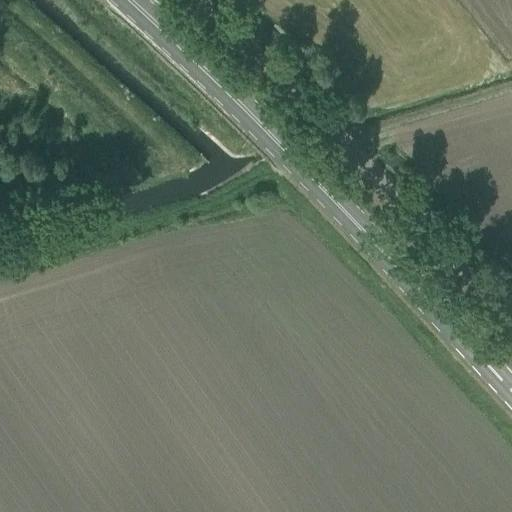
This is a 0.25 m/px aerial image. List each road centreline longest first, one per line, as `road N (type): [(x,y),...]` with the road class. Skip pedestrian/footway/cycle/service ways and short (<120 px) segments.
road 1 (primary): [(511,393),(277,143),(127,0)]
road 2 (unclassified): [(511,303),(203,0)]
